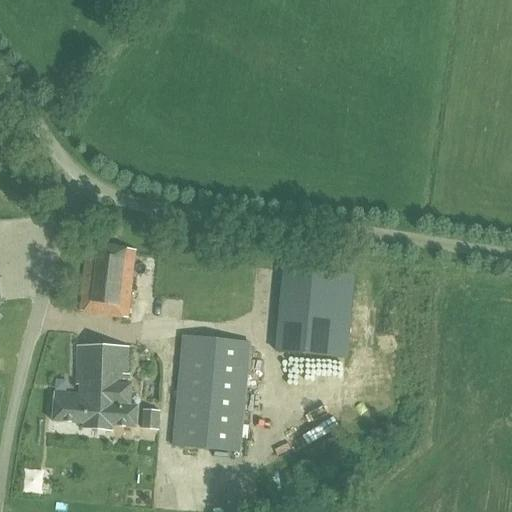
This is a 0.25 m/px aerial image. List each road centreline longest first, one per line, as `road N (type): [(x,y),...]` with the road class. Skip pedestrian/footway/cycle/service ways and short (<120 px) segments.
road 1 (unclassified): [(511,253),(139,203),(76,175)]
road 2 (unclassified): [(0,468),(21,363),(76,175)]
road 3 (unclassified): [(76,175),(0,67)]
